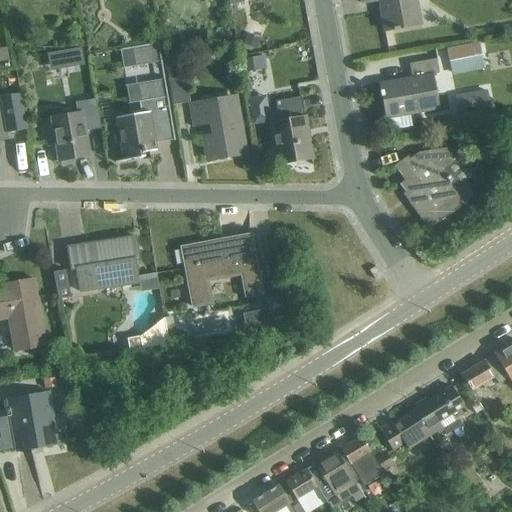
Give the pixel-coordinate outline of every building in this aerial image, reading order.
[(190,0),(192,22),(209,21),(206,0),(190,0)] [(379,12),(383,34),(419,27),(414,0),(360,0),(361,4),(379,1),(381,12),(379,12)] [(47,31),(37,32),(39,50),(50,49),(47,31)] [(246,33),(241,44),(257,51),(261,40),(246,33)] [(131,69),(159,63),(155,44),(127,50),(131,69)] [(451,76),(483,70),(479,44),(446,50),(451,76)] [(82,48),(62,52),(64,64),(84,60),(82,48)] [(264,57),(242,60),(244,73),(265,70),(264,57)] [(431,77),(438,75),(436,61),(408,66),(411,79),(380,85),(387,121),(438,111),(431,77)] [(170,81),(174,107),(189,104),(185,78),(170,81)] [(169,118),(168,114),(162,80),(134,86),(137,104),(138,110),(139,115),(114,120),(122,162),(144,158),(143,154),(156,151),(152,131),(171,126),(169,118)] [(455,97),(457,113),(458,117),(460,117),(461,127),(485,124),(484,112),(491,111),(488,91),(455,97)] [(0,133),(5,133),(6,134),(15,133),(24,131),(26,131),(20,95),(0,98),(0,133)] [(248,101),(253,127),(270,124),(266,98),(248,101)] [(275,104),(276,113),(277,117),(287,115),(289,125),(271,129),(277,164),(311,158),(300,99),(275,104)] [(74,104),(76,113),(76,115),(51,120),(59,161),(88,156),(84,133),(99,130),(94,100),(74,104)] [(243,154),(235,113),(233,100),(188,108),(192,129),(211,125),(213,136),(204,137),(208,161),(243,154)] [(51,168),(50,149),(40,150),(42,168),(51,168)] [(462,161),(457,161),(448,149),(418,154),(395,171),(404,183),(400,185),(412,202),(408,205),(429,232),(475,197),(465,184),(471,180),(472,174),(471,169),(467,164),(462,161)] [(244,299),(260,296),(249,236),(180,249),(191,309),(211,305),(207,282),(240,276),(244,299)] [(138,255),(135,238),(67,248),(71,271),(77,270),(80,293),(138,284),(137,278),(134,256),(138,255)] [(64,271),(52,273),(57,300),(70,298),(65,270),(64,271)] [(139,289),(158,285),(156,275),(137,278),(138,284),(139,289)] [(0,313),(7,312),(14,351),(44,346),(33,281),(2,286),(3,289),(0,289),(0,313)] [(265,300),(270,328),(286,325),(281,297),(265,300)] [(269,328),(266,311),(242,316),(245,332),(269,328)] [(139,338),(127,340),(129,352),(168,345),(163,319),(139,338)] [(164,319),(163,319),(168,345),(185,342),(184,333),(174,326),(165,327),(164,319)] [(511,344),(494,356),(508,379),(511,386),(511,385),(511,344)] [(508,379),(494,356),(460,376),(471,392),(493,378),(497,385),(508,379)] [(456,421),(452,415),(463,408),(451,388),(439,395),(439,396),(429,402),(424,401),(423,406),(418,405),(416,410),(414,411),(413,412),(429,437),(456,421)] [(8,402),(17,453),(57,446),(49,395),(8,402)] [(429,437),(413,412),(393,425),(391,422),(378,430),(392,452),(403,445),(404,445),(408,451),(429,437)] [(384,475),(371,454),(360,437),(340,449),(363,488),(384,475)] [(314,483),(317,488),(325,502),(355,484),(336,452),(315,464),(323,477),(314,483)] [(285,483),(296,500),(317,488),(314,483),(306,470),(285,483)] [(252,503),(257,511),(276,511),(289,504),(278,486),(252,503)]
